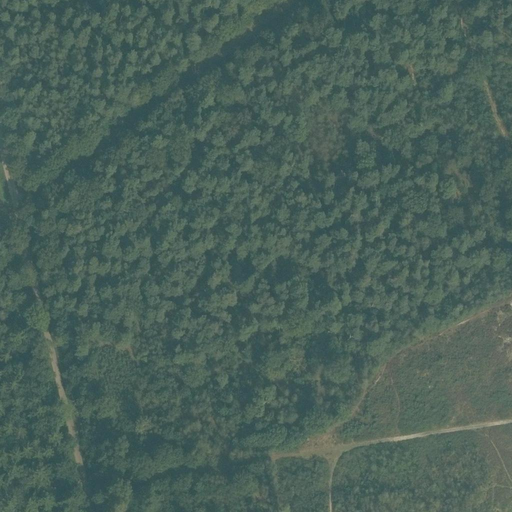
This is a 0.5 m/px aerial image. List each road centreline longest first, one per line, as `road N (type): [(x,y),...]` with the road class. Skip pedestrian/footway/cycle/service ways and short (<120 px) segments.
road 1 (track): [(300,0),(19,213)]
road 2 (track): [(94,511),(19,213)]
